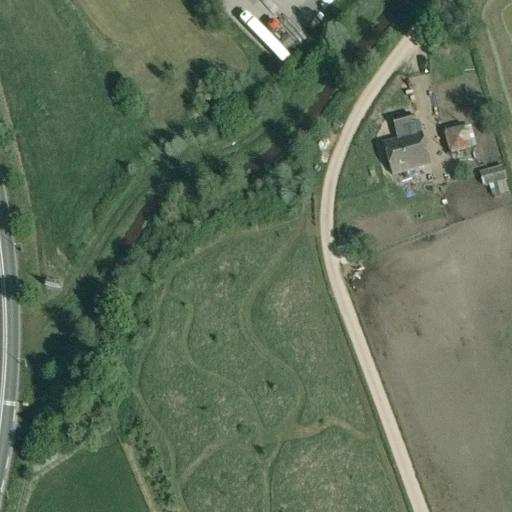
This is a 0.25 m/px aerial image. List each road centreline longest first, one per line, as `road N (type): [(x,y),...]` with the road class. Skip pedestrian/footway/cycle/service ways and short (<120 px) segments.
road 1 (unclassified): [(448,0),(383,73),(342,144),(328,199),(332,256),(424,511)]
road 2 (tertiary): [(0,423),(0,247)]
